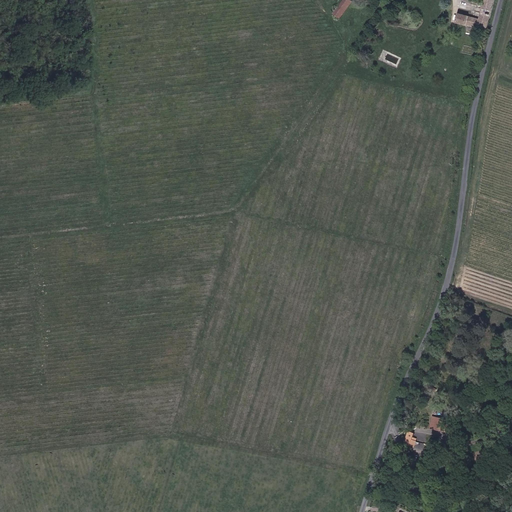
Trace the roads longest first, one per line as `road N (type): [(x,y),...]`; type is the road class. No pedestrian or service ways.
road 1 (track): [(465,98),(443,256),(236,211),(349,68)]
road 2 (unclassified): [(504,0),(478,100),(462,234),(363,511)]
road 3 (track): [(379,5),(236,211),(0,239)]
road 4 (track): [(0,452),(174,435),(367,470)]
road 5 (track): [(443,256),(355,511)]
road 6 (track): [(236,211),(174,435)]
road 7 (track): [(109,226),(90,0)]
road 8 (track): [(27,236),(46,387)]
